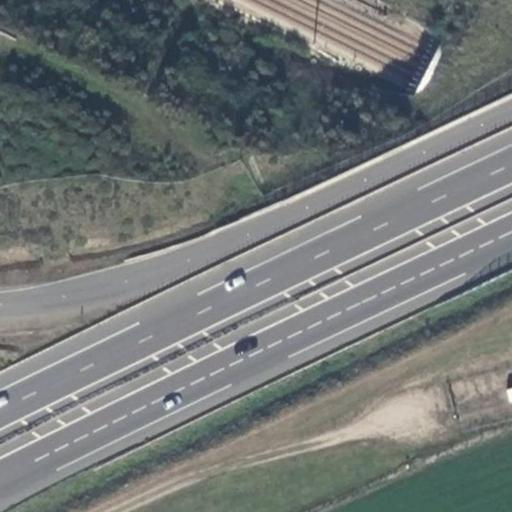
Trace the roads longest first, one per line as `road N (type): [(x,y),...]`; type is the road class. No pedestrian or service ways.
road 1 (trunk): [(0,479),(511,231)]
road 2 (trunk): [(511,164),(0,410)]
road 3 (unclassified): [(511,106),(152,268)]
road 4 (track): [(440,413),(213,473),(118,511)]
road 5 (unclassified): [(0,300),(152,268)]
